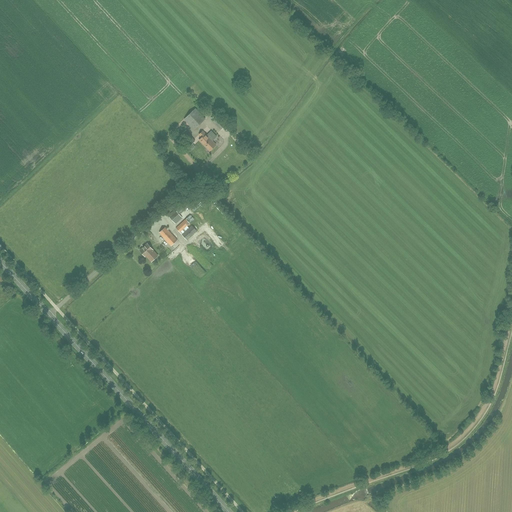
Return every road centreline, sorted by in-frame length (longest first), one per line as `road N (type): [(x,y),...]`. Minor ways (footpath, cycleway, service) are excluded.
road 1 (primary): [(228,511),(0,262)]
road 2 (track): [(511,317),(489,398),(456,440),(288,511)]
